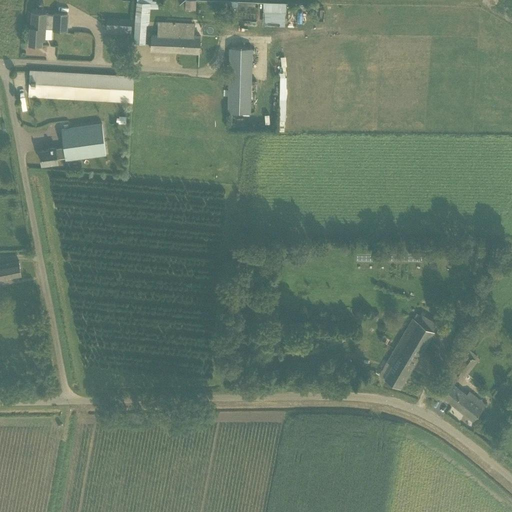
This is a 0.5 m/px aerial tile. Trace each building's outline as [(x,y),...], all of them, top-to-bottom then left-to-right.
[(134,0),(132,42),(143,42),(144,32),(150,32),(151,22),(148,21),(149,7),(157,8),(157,0),(134,0)] [(184,0),(185,8),(195,9),(195,0),(184,0)] [(262,2),(261,25),(284,25),(285,2),(262,2)] [(30,28),(29,44),(42,44),(42,39),(44,39),(45,29),(53,29),(53,31),(67,32),(68,14),(47,13),(47,12),(33,12),(32,19),(32,28),(30,28)] [(131,33),(131,20),(108,19),(107,33),(131,33)] [(151,50),(199,52),(200,37),(188,37),(188,25),(160,23),(159,34),(152,34),(151,50)] [(229,48),(228,111),(250,112),(252,48),(229,48)] [(132,101),(133,86),(134,76),(133,76),(128,76),(127,76),(122,76),(122,75),(121,75),(121,76),(116,75),(115,75),(109,75),(103,75),(103,74),(103,75),(97,74),(96,74),(91,74),(90,74),(85,74),(85,73),(84,73),(84,74),(79,73),(78,73),(73,73),(72,73),(67,73),(67,72),(66,72),(61,72),(60,72),(55,72),(54,72),(49,72),(49,71),(48,71),(43,71),(42,71),(37,71),(36,71),(30,70),(28,96),(29,96),(29,95),(34,96),(35,96),(132,101)] [(55,148),(55,147),(48,148),(48,150),(40,151),(42,164),(57,162),(57,158),(64,157),(65,160),(106,154),(101,123),(61,129),(63,138),(62,138),(63,147),(55,148)] [(0,284),(12,282),(11,277),(22,275),(19,261),(0,264),(0,284)] [(392,365),(385,378),(400,387),(433,331),(432,330),(435,324),(427,319),(422,316),(421,317),(416,313),(413,318),(387,362),(392,365)] [(349,359),(344,361),(343,365),(346,369),(351,368),(352,363),(349,359)] [(442,396),(473,421),(483,408),(474,401),(477,398),(468,391),(466,394),(452,384),(442,396)]
